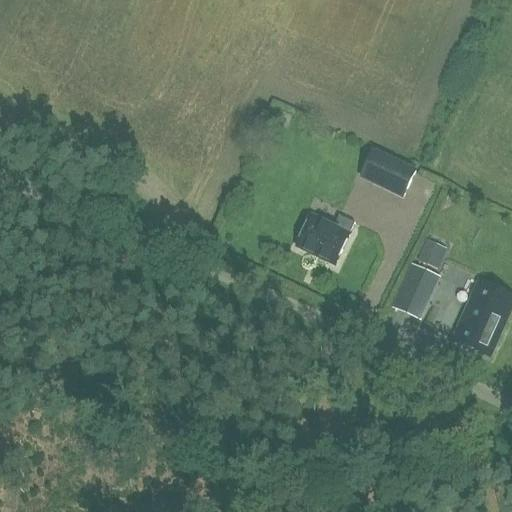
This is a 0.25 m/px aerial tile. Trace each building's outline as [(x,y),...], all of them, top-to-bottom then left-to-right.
[(403,199),(416,172),(374,152),(361,180),(403,199)] [(335,227),(312,216),(296,248),(334,266),(354,224),(340,218),(335,227)] [(426,248),(418,263),(435,270),(443,256),(426,248)] [(423,313),(427,304),(438,278),(413,267),(401,293),(397,301),(423,313)] [(479,301),(477,300),(484,286),(470,279),(464,294),(475,299),(455,342),(487,356),(503,321),(484,313),(488,306),(497,309),(503,295),(486,287),(479,301)]
